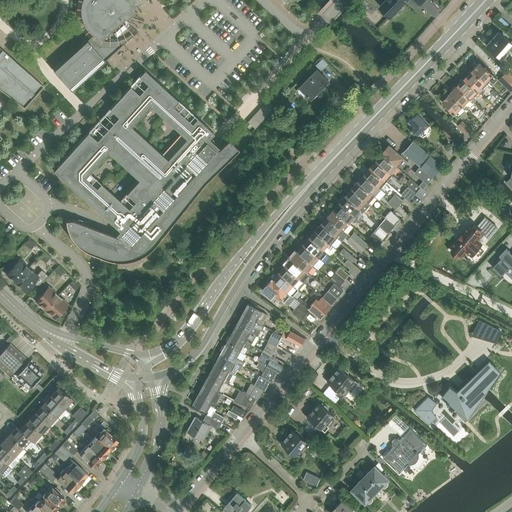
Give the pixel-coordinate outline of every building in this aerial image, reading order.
[(95,35),(54,71),(54,74),(54,76),(55,79),(56,81),(57,83),(58,85),(61,87),(63,89),(66,90),(69,91),(72,91),(106,61),(103,59),(121,43),(123,45),(138,32),(128,20),(135,14),(134,5),(140,3),(139,1),(139,0),(83,0),(83,1),(83,3),(82,6),(82,8),(82,11),(82,13),(82,14),(82,16),(95,35)] [(414,0),(420,5),(424,0),(385,0),(380,6),(391,17),(392,15),(394,16),(396,16),(397,14),(398,12),(397,10),(406,0),(414,0)] [(498,31),(485,46),(498,57),(508,46),(511,49),(511,40),(510,42),(498,31)] [(0,139),(2,138),(0,135),(0,89),(19,104),(24,108),(43,86),(2,49),(0,51),(0,139)] [(322,58),(316,65),(321,70),(328,64),(322,58)] [(481,62),(473,70),(487,84),(491,80),(493,83),(497,78),(481,62)] [(168,90),(156,80),(154,83),(152,81),(149,78),(151,76),(144,70),(109,108),(109,109),(97,122),(88,132),(53,170),(76,191),(77,190),(109,219),(108,220),(106,222),(115,230),(111,235),(107,234),(106,235),(99,233),(100,231),(91,227),(92,224),(79,219),(68,220),(68,221),(69,226),(71,231),(73,235),(77,240),(80,243),(85,247),(91,250),(105,255),(106,252),(111,254),(117,255),(122,255),(127,254),(130,253),(133,252),(135,251),(137,250),(139,250),(141,248),(143,247),(145,245),(147,243),(150,240),(152,242),(218,161),(224,153),(216,146),(218,144),(215,142),(213,140),(211,141),(209,138),(214,133),(202,122),(200,124),(197,122),(198,121),(166,92),(168,90)] [(311,98),(328,80),(318,70),(300,88),(311,98)] [(473,70),(465,78),(479,93),(480,94),(484,90),(483,88),(487,84),(473,70)] [(507,72),(502,76),(510,84),(511,82),(511,81),(511,76),(507,72)] [(502,76),(498,80),(506,88),(510,84),(502,76)] [(465,78),(457,86),(471,100),(472,102),(476,98),(475,96),(479,93),(465,78)] [(457,86),(449,94),(463,108),(465,110),(469,106),(467,104),(471,100),(457,86)] [(449,94),(442,102),(458,118),(462,114),(460,112),(463,108),(449,94)] [(267,100),(248,121),(255,128),(275,106),(268,99),(267,100)] [(418,113),(408,122),(413,127),(411,128),(412,130),(412,131),(412,134),(415,135),(416,134),(417,135),(429,125),(418,113)] [(462,122),(457,126),(465,134),(470,130),(462,122)] [(412,140),(403,152),(411,158),(419,166),(433,177),(442,166),(430,156),(412,140)] [(389,145),(381,153),(382,154),(396,166),(398,168),(401,164),(404,166),(408,161),(389,145)] [(436,152),(431,157),(437,161),(441,156),(436,152)] [(382,154),(376,161),(392,175),(398,168),(396,166),(382,154)] [(441,156),(437,161),(446,169),(451,164),(441,156)] [(376,161),(370,168),(386,182),(392,175),(376,161)] [(419,166),(414,172),(423,180),(427,183),(433,177),(419,166)] [(370,168),(364,175),(380,189),(386,182),(370,168)] [(364,175),(358,182),(374,197),(380,189),(364,175)] [(408,186),(406,188),(415,195),(420,188),(411,179),(407,184),(408,186)] [(358,182),(352,189),(368,203),(374,197),(358,182)] [(406,188),(401,194),(409,201),(415,195),(406,188)] [(420,188),(415,195),(420,199),(425,192),(420,188)] [(352,189),(346,196),(363,211),(364,211),(364,212),(370,205),(368,204),(368,203),(352,189)] [(394,195),(391,199),(399,206),(403,200),(395,193),(394,195)] [(346,196),(340,203),(357,218),(363,211),(346,196)] [(391,199),(387,203),(395,210),(399,206),(391,199)] [(340,203),(334,210),(350,224),(352,221),(354,223),(358,219),(357,219),(357,218),(340,203)] [(334,210),(328,217),(344,231),(345,229),(350,224),(334,210)] [(390,211),(385,218),(394,227),(400,220),(390,211)] [(328,217),(321,224),(338,238),(342,233),(344,231),(328,217)] [(493,224),(484,217),(476,226),(484,233),(493,224)] [(385,218),(379,225),(389,234),(394,227),(385,218)] [(321,224),(316,231),(332,245),(337,238),(338,238),(321,224)] [(454,249),(452,252),(458,257),(460,254),(462,255),(466,250),(472,255),(481,244),(478,242),(484,235),(488,238),(497,227),(493,224),(484,233),(476,226),(474,225),(472,228),(470,227),(464,234),(463,233),(458,240),(459,240),(453,247),(454,249)] [(379,225),(373,232),(383,241),(389,234),(379,225)] [(316,231),(310,238),(324,250),(327,253),(333,247),(331,245),(332,245),(316,231)] [(373,232),(367,239),(377,247),(383,241),(373,232)] [(354,233),(350,237),(364,249),(368,245),(354,233)] [(350,237),(347,241),(361,253),(364,249),(350,237)] [(310,238),(304,245),(318,257),(318,258),(319,259),(321,260),(327,253),(324,250),(310,238)] [(29,239),(25,243),(29,247),(34,243),(29,239)] [(304,245),(298,252),(314,266),(319,259),(318,258),(318,257),(304,245)] [(343,247),(340,252),(348,259),(352,263),(356,258),(343,247)] [(501,257),(492,267),(493,268),(494,267),(501,274),(504,271),(510,265),(511,267),(511,252),(509,250),(507,248),(499,256),(501,257)] [(40,257),(44,261),(48,256),(44,252),(40,257)] [(298,252),(292,258),(308,273),(314,266),(298,252)] [(292,258),(286,265),(300,278),(304,281),(308,276),(310,274),(308,273),(292,258)] [(19,259),(6,274),(16,283),(29,268),(19,259)] [(348,259),(344,264),(350,269),(348,271),(354,277),(360,270),(352,263),(348,259)] [(286,265),(280,272),(294,285),(299,289),(305,282),(304,281),(300,278),(286,265)] [(58,274),(63,270),(59,266),(55,271),(58,274)] [(340,267),(335,272),(344,281),(349,275),(340,267)] [(29,268),(16,283),(25,291),(38,277),(29,268)] [(280,272),(273,279),(291,295),(293,296),(299,289),(294,285),(280,272)] [(335,272),(329,279),(334,283),(334,284),(343,291),(339,287),(344,281),(335,272)] [(266,286),(262,291),(271,298),(275,294),(284,302),(288,306),(295,298),(293,297),(293,296),(291,295),(273,279),(266,286)] [(70,285),(73,288),(78,283),(74,280),(70,285)] [(334,284),(328,290),(337,298),(343,291),(334,284)] [(49,286),(35,301),(45,310),(58,295),(49,286)] [(328,290),(322,297),(331,305),(337,298),(328,290)] [(58,295),(45,310),(54,318),(68,304),(58,295)] [(316,298),(313,302),(326,313),(332,306),(331,305),(322,297),(319,301),(316,298)] [(300,303),(292,312),(302,320),(309,311),(307,309),(302,304),(300,302),(300,303)] [(313,302),(307,309),(309,311),(310,311),(320,320),(326,313),(313,302)] [(248,304),(243,314),(262,325),(268,315),(262,312),(263,312),(248,304)] [(243,314),(237,324),(251,332),(257,335),(258,336),(261,330),(262,331),(264,326),(262,325),(243,314)] [(480,321),(474,333),(482,337),(487,325),(480,321)] [(237,324),(232,334),(251,345),(257,335),(251,332),(237,324)] [(284,331),(281,335),(282,336),(285,337),(286,338),(300,346),(305,339),(290,330),(288,334),(287,333),(285,332),(284,331)] [(274,331),(268,341),(277,346),(282,336),(281,335),(274,331)] [(232,334),(226,344),(241,352),(244,347),(248,349),(251,345),(232,334)] [(268,341),(263,352),(271,356),(271,357),(271,356),(277,346),(268,341)] [(9,343),(0,353),(0,367),(7,374),(11,369),(13,371),(23,359),(25,357),(10,343),(9,343)] [(226,344),(221,354),(226,356),(243,366),(245,362),(242,361),(245,355),(241,352),(226,344)] [(260,356),(258,361),(268,367),(277,372),(277,373),(278,374),(279,373),(282,366),(270,359),(271,357),(271,356),(263,352),(260,356)] [(219,356),(215,364),(230,372),(233,374),(234,374),(237,369),(240,370),(243,366),(226,356),(221,354),(219,356)] [(13,371),(12,371),(16,374),(15,374),(16,375),(29,387),(42,373),(33,365),(32,365),(30,362),(29,362),(30,362),(28,361),(26,363),(23,359),(13,371)] [(450,386),(442,397),(447,401),(446,402),(449,404),(450,403),(459,409),(458,411),(466,420),(486,400),(484,398),(479,392),(484,387),(498,374),(500,372),(490,361),(474,376),(468,382),(467,383),(466,384),(461,389),(458,392),(450,386)] [(215,364),(210,374),(228,384),(233,374),(230,372),(215,364)] [(268,367),(263,377),(272,382),(277,373),(277,372),(268,367)] [(329,380),(328,381),(331,384),(339,390),(343,394),(345,396),(349,391),(350,393),(359,382),(356,379),(349,374),(348,375),(339,368),(334,374),(329,380)] [(210,374),(204,383),(223,394),(226,387),(230,389),(232,386),(228,384),(210,374)] [(260,376),(257,381),(267,386),(270,382),(272,383),(272,382),(263,377),(260,375),(260,376)] [(254,385),(254,386),(257,387),(263,390),(265,391),(267,386),(257,381),(254,385)] [(204,383),(199,393),(217,403),(219,401),(223,394),(204,383)] [(251,384),(246,393),(252,397),(255,399),(255,400),(257,401),(258,400),(263,390),(257,387),(254,386),(251,384)] [(331,384),(323,393),(334,403),(337,399),(337,398),(335,395),(339,390),(331,384)] [(58,387),(50,396),(64,409),(72,400),(65,394),(58,387)] [(240,390),(235,400),(246,407),(250,409),(255,400),(255,399),(252,397),(246,393),(240,390)] [(199,393),(193,403),(208,411),(208,412),(207,415),(211,417),(222,423),(225,418),(214,412),(216,409),(218,410),(221,405),(217,403),(199,393)] [(50,396),(42,404),(57,417),(64,409),(50,396)] [(428,397),(415,409),(429,423),(436,417),(431,410),(436,403),(428,397)] [(319,403),(308,417),(323,430),(336,415),(329,409),(327,411),(319,403)] [(42,404),(35,413),(49,426),(57,417),(42,404)] [(234,406),(230,411),(241,417),(244,412),(234,406)] [(87,413),(80,407),(73,415),(79,421),(87,413)] [(229,410),(227,414),(240,421),(242,418),(241,417),(230,411),(229,410)] [(35,413),(27,421),(42,434),(49,426),(35,413)] [(195,416),(186,431),(202,441),(211,426),(218,430),(222,423),(211,417),(207,415),(206,414),(202,421),(195,416)] [(89,415),(80,424),(85,429),(94,420),(89,415)] [(20,429),(19,430),(30,440),(34,443),(42,434),(27,421),(20,429)] [(72,422),(67,427),(71,430),(75,425),(72,422)] [(109,431),(106,428),(104,429),(100,425),(96,430),(100,433),(96,438),(109,451),(110,450),(112,451),(115,447),(114,445),(118,441),(109,433),(109,431)] [(16,426),(8,435),(23,448),(30,440),(19,430),(20,429),(16,426)] [(393,446),(382,457),(399,473),(408,464),(409,464),(411,464),(413,464),(415,463),(416,462),(417,461),(418,459),(418,457),(418,455),(418,454),(427,444),(410,428),(399,440),(398,438),(392,444),(393,446)] [(292,431),(281,444),(297,456),(309,442),(302,436),(302,435),(302,434),(295,429),(293,431),(292,431)] [(8,435),(1,444),(15,457),(23,448),(8,435)] [(109,451),(96,438),(95,437),(87,446),(102,459),(104,459),(107,456),(106,454),(109,451)] [(56,438),(52,444),(55,447),(60,441),(56,438)] [(61,445),(72,455),(78,450),(66,439),(61,445)] [(1,444),(0,444),(0,458),(8,465),(9,466),(11,468),(19,460),(15,457),(1,444)] [(69,459),(72,455),(61,445),(54,453),(50,457),(53,460),(53,459),(55,460),(58,456),(63,460),(69,459)] [(98,463),(102,459),(87,446),(79,455),(93,468),(94,467),(96,468),(99,465),(98,463)] [(203,451),(200,457),(205,460),(209,454),(203,451)] [(0,458),(0,473),(0,474),(4,477),(11,468),(9,466),(8,465),(0,458)] [(65,471),(80,485),(84,481),(83,478),(87,474),(73,461),(69,466),(70,467),(65,471)] [(45,463),(39,469),(47,477),(52,481),(55,477),(54,472),(45,463)] [(25,465),(18,473),(22,477),(25,479),(32,471),(25,465)] [(352,489),(349,493),(356,500),(359,496),(366,502),(367,501),(368,501),(369,502),(371,501),(372,500),(373,499),(373,498),(373,497),(372,496),(382,486),(383,486),(384,486),(386,486),(387,485),(387,484),(388,483),(388,481),(387,480),(388,479),(375,466),(368,473),(368,472),(367,472),(366,476),(362,481),(358,482),(358,483),(358,482),(359,483),(352,489)] [(76,489),(80,485),(65,471),(61,476),(60,475),(57,479),(71,492),(74,489),(76,489)] [(307,472),(304,480),(317,486),(320,478),(307,472)] [(37,478),(34,475),(28,482),(31,484),(37,478)] [(43,488),(39,492),(42,494),(56,508),(59,505),(61,505),(64,502),(64,500),(65,499),(58,493),(60,492),(54,487),(53,489),(51,487),(47,491),(43,488)] [(231,511),(245,511),(251,505),(237,493),(225,507),(231,511)] [(56,508),(42,494),(42,495),(43,496),(38,500),(38,499),(34,503),(43,511),(54,511),(57,510),(56,508)] [(14,496),(9,502),(14,506),(18,510),(23,504),(14,496)] [(344,498),(330,511),(357,511),(358,511),(344,498)] [(43,511),(34,503),(33,504),(34,505),(31,508),(30,508),(25,511),(43,511)]
